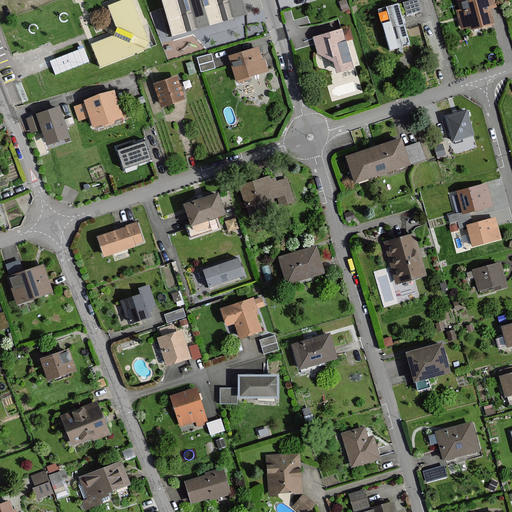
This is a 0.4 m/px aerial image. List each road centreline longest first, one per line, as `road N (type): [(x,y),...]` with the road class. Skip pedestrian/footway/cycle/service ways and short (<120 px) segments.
road 1 (residential): [(307,135),(419,511)]
road 2 (residential): [(52,228),(166,511)]
road 3 (residential): [(52,228),(307,135)]
road 4 (residential): [(307,135),(483,78)]
road 5 (residential): [(0,94),(52,228)]
road 6 (residential): [(267,0),(307,135)]
